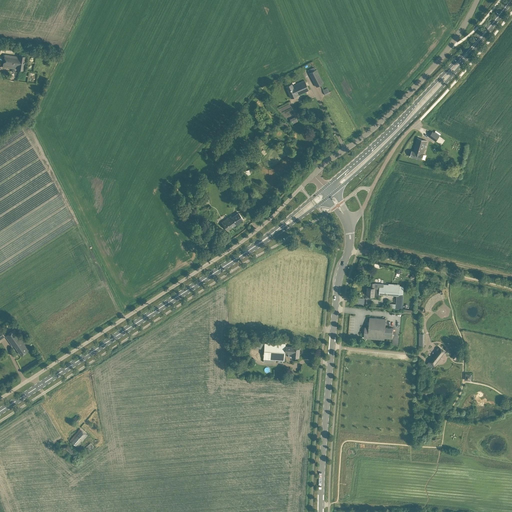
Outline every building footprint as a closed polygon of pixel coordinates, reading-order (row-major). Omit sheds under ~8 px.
[(24,70),(27,56),(19,55),(19,57),(5,54),(3,67),(24,70)] [(309,73),(316,87),(323,83),(317,69),(309,73)] [(291,98),(309,90),(304,80),(292,85),(292,84),(286,86),(291,98)] [(436,141),(439,136),(433,131),(429,136),(436,141)] [(423,153),(427,140),(417,137),(413,151),(412,150),(410,156),(422,160),(424,153),(423,153)] [(227,230),(243,219),(238,212),(232,217),(231,216),(222,222),(227,230)] [(367,288),(367,292),(368,292),(367,294),(367,295),(374,296),(379,296),(380,293),(382,293),(397,295),(403,295),(404,287),(404,286),(400,286),(392,285),(392,284),(389,283),(389,285),(384,285),(384,284),(375,283),(370,282),(370,287),(368,287),(368,288),(367,288)] [(390,308),(402,309),(403,298),(396,298),(396,304),(390,303),(390,308)] [(364,338),(384,339),(385,337),(393,338),(393,328),(386,327),(386,319),(370,317),(369,327),(365,327),(364,338)] [(15,345),(21,355),(29,350),(14,329),(6,335),(13,346),(15,345)] [(264,358),(263,362),(273,362),(273,359),(279,359),(283,360),(284,360),(285,353),(288,353),(289,347),(285,347),(285,344),(265,342),(264,349),(264,358)] [(429,361),(427,364),(432,368),(446,351),(439,346),(435,351),(436,352),(432,356),(428,361),(429,361)] [(288,353),(288,355),(292,355),(291,357),(299,357),(299,348),(292,348),(292,347),(289,347),(288,353)] [(77,416),(72,420),(76,423),(82,417),(79,415),(77,416)] [(77,447),(87,435),(80,428),(70,441),(77,447)] [(83,448),(86,452),(94,446),(90,442),(83,448)] [(71,457),(71,456),(74,459),(78,455),(75,453),(76,452),(68,445),(63,451),(71,457)]
